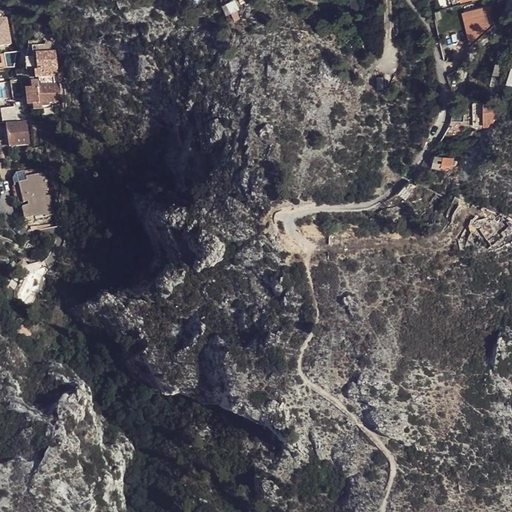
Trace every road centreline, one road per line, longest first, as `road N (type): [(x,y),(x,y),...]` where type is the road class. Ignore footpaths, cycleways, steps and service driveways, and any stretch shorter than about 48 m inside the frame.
road 1 (residential): [(315,248),(291,232),(293,222),(393,190),(442,127),(449,105),(437,35),(412,0)]
road 2 (track): [(384,511),(387,455),(300,371),(317,315),(308,272),(315,248)]
